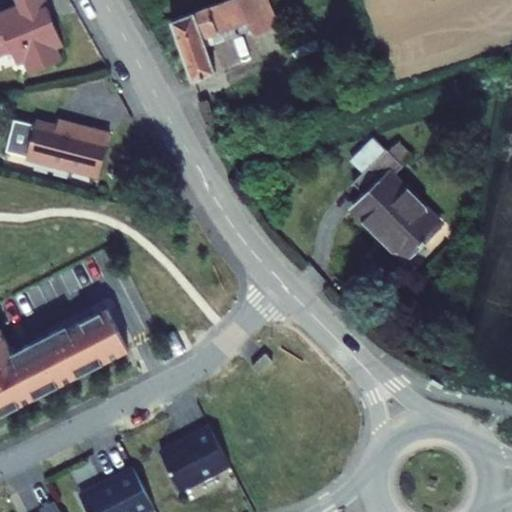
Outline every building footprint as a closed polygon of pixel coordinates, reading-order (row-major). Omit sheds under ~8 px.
[(56,47),(64,44),(48,6),(44,8),(40,0),(18,0),(20,5),(0,12),(0,53),(11,49),(16,62),(25,59),(32,56),(38,69),(61,60),(56,47)] [(225,0),(172,20),(193,80),(215,73),(206,47),(203,38),(248,20),(251,30),(253,35),(279,25),(269,0),(225,0)] [(203,38),(206,47),(251,30),(248,20),(203,38)] [(25,59),(31,72),(38,69),(32,56),(25,59)] [(31,161),(104,183),(116,141),(78,130),(76,135),(41,125),(31,161)] [(405,258),(441,223),(393,175),(403,164),(375,137),(353,158),(365,170),(353,181),(366,194),(354,206),(405,258)] [(0,326),(0,414),(129,350),(107,308),(67,328),(73,339),(31,361),(20,366),(0,326)] [(273,361),(265,353),(252,366),(260,374),(273,361)] [(161,452),(181,491),(230,465),(209,424),(192,433),(194,437),(185,442),(182,442),(161,452)] [(81,497),(89,511),(145,511),(154,507),(133,467),(113,477),(115,480),(81,497)] [(60,511),(55,501),(39,509),(41,511),(60,511)]
